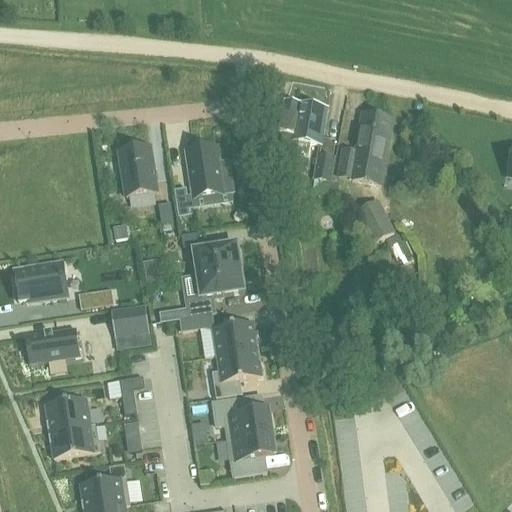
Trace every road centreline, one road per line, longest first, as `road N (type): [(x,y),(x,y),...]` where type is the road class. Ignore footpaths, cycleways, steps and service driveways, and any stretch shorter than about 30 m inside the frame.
road 1 (residential): [(306,484),(246,118),(219,110),(0,131)]
road 2 (track): [(511,115),(276,64),(0,38)]
road 3 (residential): [(306,484),(187,498),(158,335)]
